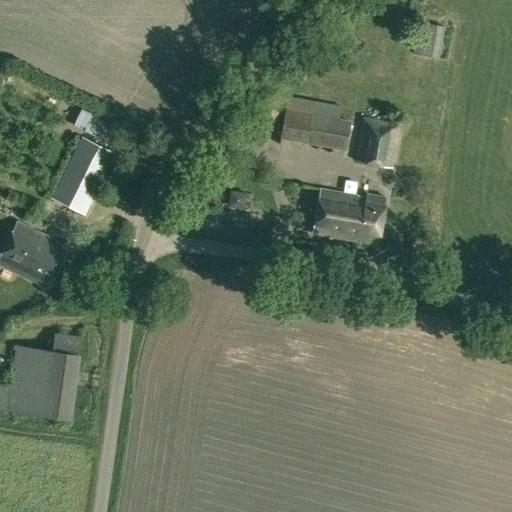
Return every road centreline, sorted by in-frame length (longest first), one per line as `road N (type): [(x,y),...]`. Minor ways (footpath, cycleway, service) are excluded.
road 1 (unclassified): [(511,312),(378,278),(143,238)]
road 2 (unclassified): [(143,238),(157,201),(317,0)]
road 3 (unclassified): [(99,511),(143,238)]
